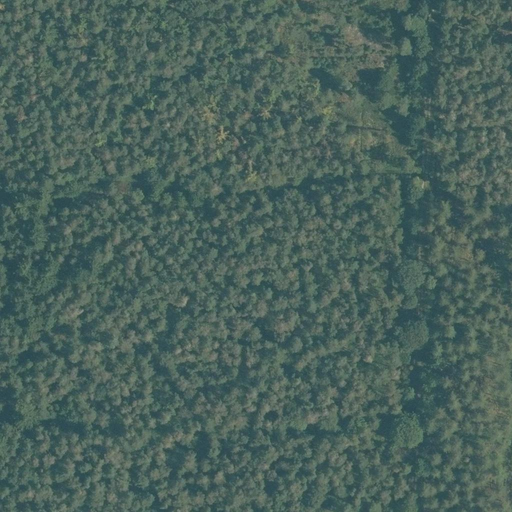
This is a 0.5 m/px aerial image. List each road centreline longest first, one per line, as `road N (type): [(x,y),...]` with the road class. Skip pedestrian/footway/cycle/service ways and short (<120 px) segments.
road 1 (track): [(511,205),(399,173),(255,190),(47,183),(0,196)]
road 2 (track): [(0,411),(511,427)]
